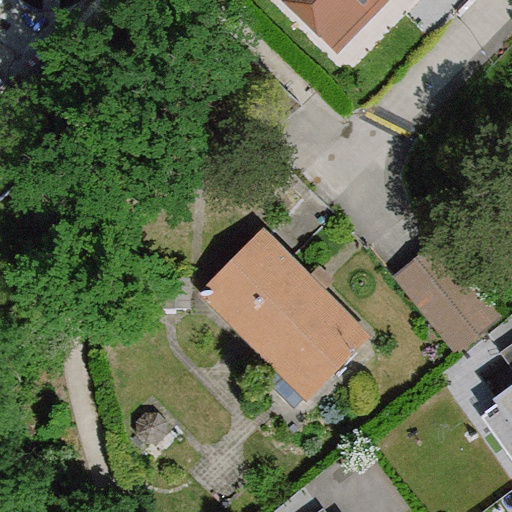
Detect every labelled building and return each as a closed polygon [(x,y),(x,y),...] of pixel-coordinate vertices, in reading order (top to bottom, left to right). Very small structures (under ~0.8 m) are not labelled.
[(291,0),(338,43),(380,0),(291,0)] [(266,237),(209,294),(280,364),(311,395),(367,340),(266,237)] [(440,245),(400,276),(460,350),(499,319),(440,245)] [(483,416),(511,456),(511,346),(502,354),(511,368),(511,386),(497,397),(501,403),(483,416)] [(296,410),(311,395),(280,364),(266,378),(296,410)]
